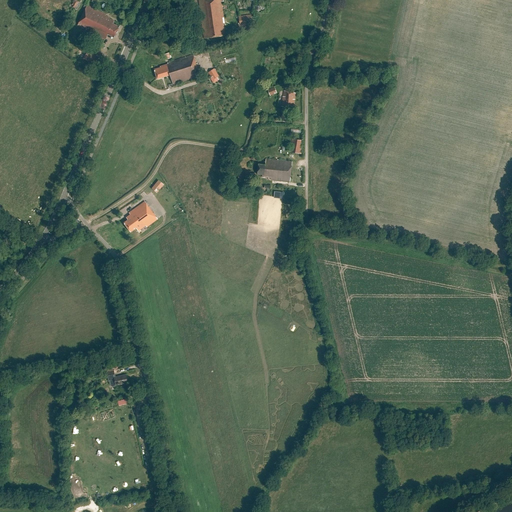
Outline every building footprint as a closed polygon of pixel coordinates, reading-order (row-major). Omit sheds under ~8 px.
[(77,0),(71,0),(69,5),(77,9),(81,2),(77,0)] [(221,0),(198,0),(204,39),(225,36),(224,24),(225,24),(222,7),(223,7),(221,0)] [(105,15),(106,14),(87,5),(77,25),(106,39),(108,35),(114,38),(120,27),(113,23),(115,21),(109,18),(110,17),(105,15)] [(251,15),(239,17),(240,26),(253,24),(251,15)] [(89,49),(83,58),(94,65),(100,56),(89,49)] [(197,70),(198,70),(193,55),(170,62),(170,63),(168,63),(168,64),(160,66),(160,67),(154,69),(157,79),(170,75),(173,85),(200,77),(197,70)] [(218,76),(214,69),(209,72),(215,81),(220,78),(219,75),(218,76)] [(277,93),(274,87),(267,89),(270,96),(277,93)] [(284,92),(281,107),(291,108),(291,106),(294,107),(296,94),(284,92)] [(291,140),(289,153),(301,155),(303,141),(291,140)] [(257,175),(263,175),(262,177),(268,177),(268,180),(290,182),(293,163),(266,160),(265,165),(258,165),(257,175)] [(156,182),(152,188),(157,193),(162,187),(156,182)] [(129,214),(130,215),(126,218),(128,220),(124,223),(131,232),(136,228),(139,233),(158,220),(145,202),(129,214)] [(115,377),(114,374),(115,374),(114,370),(106,372),(109,381),(110,380),(112,387),(116,386),(116,385),(128,382),(127,379),(128,378),(128,377),(127,376),(126,376),(126,374),(115,377)] [(78,490),(83,489),(81,479),(75,480),(78,490)]
